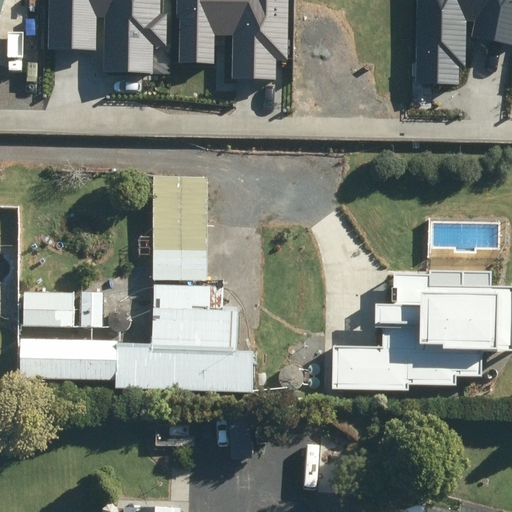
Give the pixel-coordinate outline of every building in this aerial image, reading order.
[(47,0),(47,50),(96,51),(97,17),(105,17),(104,70),(151,71),(151,44),(165,44),(165,15),(162,15),(161,0),(47,0)] [(179,62),(214,63),(215,35),(233,35),(232,78),(275,79),(276,60),(286,60),(287,0),(176,0),(176,17),(180,17),(179,62)] [(511,0),(417,0),(415,83),(458,84),(459,67),(466,68),(466,21),(475,22),(471,36),(511,44),(511,0)] [(466,105),(421,103),(420,128),(465,130),(466,105)] [(349,140),(330,140),(329,163),(348,164),(349,140)] [(213,176),(161,176),(160,280),(212,280),(213,176)] [(317,252),(291,252),(290,263),(282,262),(281,286),(277,285),(275,318),(326,320),(328,277),(322,276),(322,264),(316,264),(317,252)] [(511,351),(511,286),(491,286),(491,271),(429,269),(429,272),(392,272),(392,304),(375,304),(374,327),(382,328),(382,347),(334,346),(333,388),(407,389),(407,383),(455,384),(455,375),(482,376),(482,351),(511,351)] [(17,342),(16,381),(112,383),(112,393),(250,396),(250,400),(266,401),(267,352),(250,352),(250,350),(234,350),(234,311),(220,310),(220,289),(151,287),(150,348),(114,347),(114,344),(17,342)] [(72,315),(72,297),(21,296),(20,330),(101,331),(101,296),(78,296),(78,315),(72,315)]
